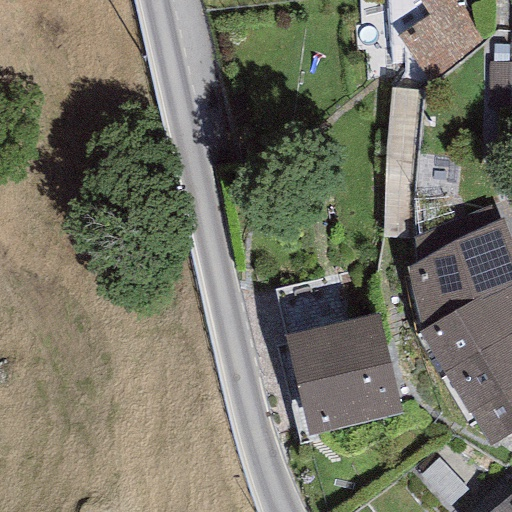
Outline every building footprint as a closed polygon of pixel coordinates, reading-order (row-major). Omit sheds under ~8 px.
[(457,0),(417,0),(429,16),(397,40),(428,84),(486,43),(457,0)] [(418,343),(511,292),(511,246),(504,223),(406,276),(418,343)] [(511,292),(418,343),(442,383),(511,341),(511,292)] [(379,324),(284,346),(307,444),(402,421),(379,324)] [(511,341),(442,383),(468,427),(472,424),(489,452),(511,438),(511,341)] [(511,511),(511,500),(497,511),(511,511)]
